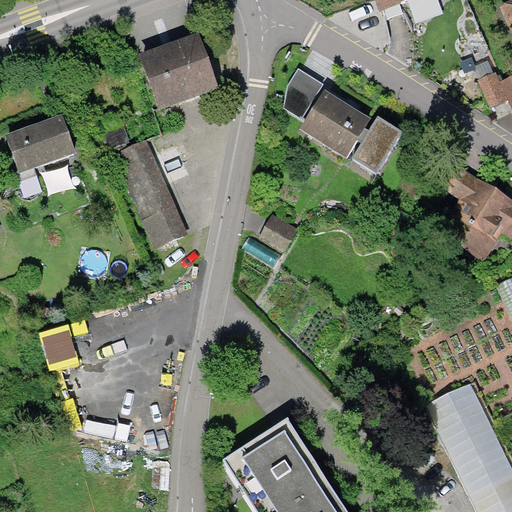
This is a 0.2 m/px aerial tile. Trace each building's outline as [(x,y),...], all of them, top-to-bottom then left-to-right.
[(374,0),(382,20),(433,0),(374,0)] [(511,3),(498,10),(511,43),(511,3)] [(161,115),(209,97),(187,39),(139,58),(161,115)] [(323,85),(299,71),(289,89),(285,112),(303,121),(323,85)] [(511,81),(500,87),(511,115),(511,81)] [(301,134),(342,160),(363,127),(323,100),(301,134)] [(57,117),(0,137),(0,143),(18,194),(34,188),(28,169),(70,155),(57,117)] [(403,137),(381,123),(355,163),(377,177),(403,137)] [(145,146),(116,158),(156,251),(182,240),(159,185),(185,174),(173,146),(150,156),(145,146)] [(511,203),(454,170),(441,192),(457,201),(446,220),(456,225),(444,246),(481,267),(500,235),(511,241),(511,203)] [(256,236),(281,254),(295,235),(271,217),(256,236)] [(511,278),(493,288),(511,326),(511,278)] [(511,511),(511,476),(470,387),(422,410),(470,511),(511,511)] [(335,511),(281,424),(222,460),(254,511),(335,511)]
